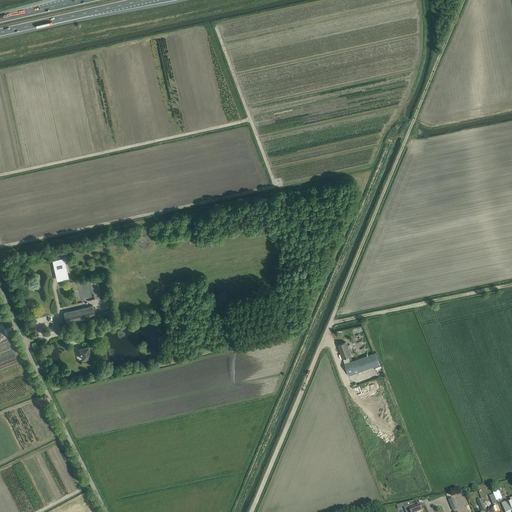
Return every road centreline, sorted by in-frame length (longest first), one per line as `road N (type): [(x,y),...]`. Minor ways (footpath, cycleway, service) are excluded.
road 1 (track): [(0,246),(276,184)]
road 2 (track): [(438,56),(331,317)]
road 3 (unclassified): [(105,511),(0,291)]
road 4 (unclassified): [(331,317),(251,511)]
road 5 (motorway): [(0,32),(144,0)]
